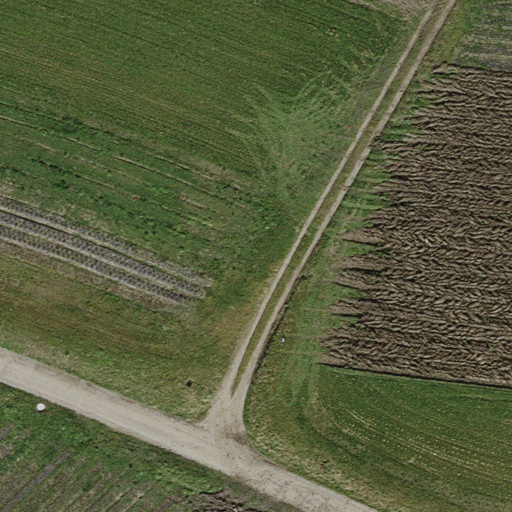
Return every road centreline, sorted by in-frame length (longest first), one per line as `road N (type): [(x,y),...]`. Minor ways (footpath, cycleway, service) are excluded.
road 1 (track): [(221,443),(283,282),(446,0)]
road 2 (track): [(0,356),(221,443),(353,511)]
